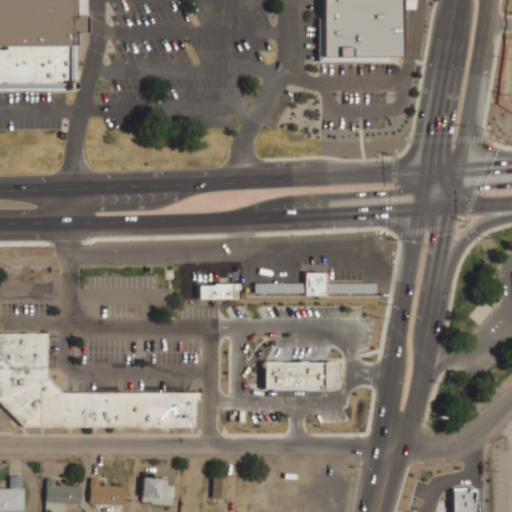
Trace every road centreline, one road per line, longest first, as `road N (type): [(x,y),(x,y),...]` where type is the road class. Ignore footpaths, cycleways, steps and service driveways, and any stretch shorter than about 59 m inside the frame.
road 1 (primary): [(457,169),(0,186)]
road 2 (primary): [(0,222),(420,208)]
road 3 (residential): [(389,447),(0,444)]
road 4 (secondary): [(389,447),(413,408),(457,169)]
road 5 (secondary): [(420,208),(385,401),(389,447)]
road 6 (secondary): [(458,0),(420,208)]
road 7 (secondary): [(457,169),(484,0)]
road 8 (residential): [(511,396),(485,423),(440,446),(389,447)]
road 9 (primary): [(431,303),(463,236),(511,214)]
